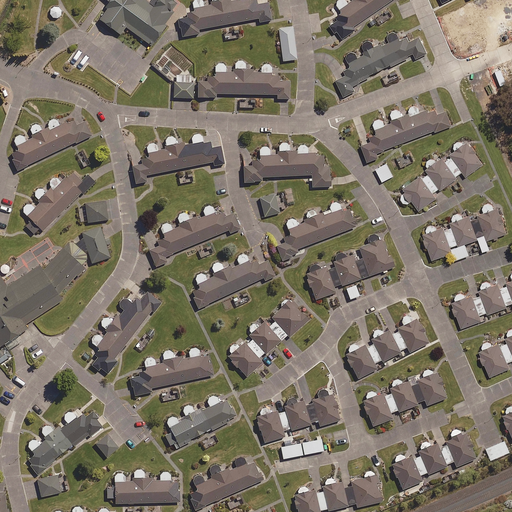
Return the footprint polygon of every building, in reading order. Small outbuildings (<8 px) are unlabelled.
[(106,0),(110,2),(98,18),(120,34),(125,27),(151,45),(174,13),(170,10),(176,3),(171,0),(151,0),(150,3),(145,0),(106,0)] [(194,13),(187,14),(189,24),(180,26),(182,36),(199,33),(198,29),(259,18),(259,22),(271,20),(268,3),(257,5),(255,0),(237,0),(238,0),(231,2),(230,0),(210,0),(212,5),(203,6),(201,0),(194,0),(193,1),(192,3),(194,13)] [(352,0),(348,3),(346,0),(338,0),(337,1),(337,4),(343,12),(337,17),(343,25),(337,29),(343,38),(356,29),(354,26),(391,0),(352,0)] [(297,59),(293,26),(279,28),(283,61),(297,59)] [(351,66),(345,69),(347,74),(337,79),(344,96),(355,91),(353,85),(370,77),(369,74),(391,64),(391,66),(414,55),(416,58),(427,53),(419,37),(409,41),(407,37),(400,40),(397,33),(394,31),(391,31),(387,33),(386,38),(380,41),(381,44),(374,47),(371,42),(368,41),(365,42),(363,44),(363,47),(367,55),(358,58),(355,53),(352,52),(349,53),(347,55),(347,58),(351,66)] [(181,70),(169,59),(162,67),(168,73),(171,69),(177,75),(181,70)] [(225,66),(224,65),(219,63),(215,66),(215,82),(198,82),(198,97),(216,97),(216,94),(277,94),(277,99),(289,99),(290,81),(279,81),(279,75),(272,75),(272,68),(269,65),(266,64),(262,65),(261,68),(261,73),(253,72),(253,70),(245,70),(245,64),(241,61),(239,61),(236,63),(236,68),(234,68),(234,66),(225,66)] [(191,82),(191,75),(179,74),(179,82),(174,82),(174,97),(193,98),(193,82),(191,82)] [(420,112),(418,106),(414,105),(411,106),(408,110),(409,113),(403,116),(401,111),(399,110),(396,109),(393,110),(391,112),(390,115),(393,122),(385,125),(384,121),(382,119),(379,119),(375,120),(374,124),(377,132),(371,135),(373,141),(362,145),(368,161),(379,157),(377,152),(435,130),(436,132),(452,125),(446,111),(438,114),(435,107),(420,112)] [(60,126),(57,120),(51,119),(49,120),(47,124),(48,128),(42,130),(39,125),(36,124),(33,125),(30,128),(29,130),(32,135),(25,139),(23,136),(21,135),(18,136),(16,137),(14,142),(18,150),(10,153),(18,169),(90,134),(84,120),(76,123),(74,119),(60,126)] [(149,157),(142,158),(143,164),(133,166),(136,183),(147,181),(146,175),(206,163),(205,156),(213,155),(211,140),(194,144),(192,137),(190,136),(188,135),(185,136),(184,138),(184,143),(176,144),(175,137),(173,136),(170,135),(168,136),(166,139),(167,146),(165,147),(165,149),(158,151),(156,145),(153,143),(151,143),(148,145),(147,147),(149,157)] [(404,202),(408,203),(412,200),(419,210),(436,198),(434,195),(464,173),(467,176),(483,164),(467,142),(464,144),(462,142),(460,141),(455,143),(453,147),(455,151),(451,154),(452,156),(445,162),(442,158),(437,161),(435,159),(433,158),(430,158),(427,160),(426,165),(428,171),(403,189),(405,193),(402,195),(402,200),(404,202)] [(269,155),(269,150),(268,147),(266,146),(261,148),(260,150),(260,160),(243,161),(244,182),(262,181),(262,177),(312,175),(313,187),(330,186),(330,167),(324,167),(323,153),(307,154),(306,147),(305,145),(302,145),(299,146),(298,151),(289,151),(289,145),(287,143),(284,142),(282,143),(280,145),(279,151),(277,152),(277,155),(269,155)] [(393,176),(387,163),(376,168),(383,181),(393,176)] [(23,208),(24,212),(31,220),(26,226),(34,234),(39,228),(42,231),(81,192),(83,194),(94,183),(87,175),(81,181),(72,171),(61,182),(57,178),(53,178),(50,179),(49,182),(49,186),(51,187),(45,193),(42,189),(40,189),(37,189),(34,192),(34,196),(40,202),(34,209),(29,205),(25,205),(23,208)] [(279,213),(278,210),(286,209),(285,206),(287,206),(285,196),(275,198),(274,194),(260,197),(265,216),(279,213)] [(108,219),(105,200),(85,203),(88,222),(108,219)] [(331,203),(329,208),(330,209),(328,210),(328,208),(323,210),(324,212),(322,212),(321,209),(315,212),(312,210),(309,211),(306,214),(307,219),(304,220),(303,218),(296,221),(291,219),(287,221),(286,224),(290,235),(284,237),(286,242),(277,246),(282,261),(298,254),(296,249),(356,226),(348,208),(342,210),(339,204),(335,202),(331,203)] [(438,229),(437,226),(432,224),(428,225),(426,229),(426,233),(423,234),(432,260),(452,253),(455,260),(469,255),(465,244),(485,237),(487,240),(507,233),(498,207),(493,209),(492,206),(489,204),(486,204),(484,206),(483,209),(485,212),(478,214),(477,213),(463,218),(462,215),(457,214),(453,216),(452,218),(453,221),(450,222),(451,225),(438,229)] [(213,208),(212,207),(208,206),(205,208),(203,213),(205,217),(198,220),(196,217),(189,220),(187,215),(182,213),(179,215),(177,217),(177,219),(179,224),(171,227),(170,225),(168,223),(164,223),(162,225),(161,228),(164,237),(157,240),(160,245),(149,249),(156,267),(167,262),(165,256),(229,230),(230,233),(240,229),(234,213),(224,217),(221,210),(215,213),(213,208)] [(309,267),(308,271),(309,273),(306,274),(311,288),(312,287),(317,299),(336,292),(334,288),(394,267),(389,254),(388,255),(382,239),(379,239),(377,235),(372,234),(370,235),(367,238),(367,240),(368,243),(359,247),(363,258),(355,261),(352,254),(346,257),(344,253),(339,252),(336,254),(335,256),(335,261),(333,261),(334,264),(320,269),(318,265),(313,264),(309,267)] [(95,265),(72,238),(46,261),(17,280),(6,270),(0,273),(0,359),(5,366),(19,357),(12,345),(37,328),(31,320),(71,294),(95,265)] [(226,262),(221,264),(216,262),(213,264),(212,268),(210,269),(212,274),(206,277),(204,274),(200,273),(197,274),(196,277),(195,279),(200,288),(192,292),(199,308),(263,278),(265,281),(275,276),(267,260),(258,265),(256,259),(250,262),(247,256),(244,254),(240,255),(238,258),(237,260),(239,265),(231,269),(230,266),(228,267),(226,262)] [(487,311),(488,314),(500,310),(501,314),(509,311),(508,307),(511,305),(511,274),(511,275),(511,277),(511,279),(507,281),(508,286),(499,289),(497,284),(492,286),(489,283),(485,283),(482,285),(481,290),(480,290),(481,294),(472,297),(472,295),(466,297),(463,294),(458,294),(455,296),(455,302),(452,302),(462,328),(481,321),(479,314),(487,311)] [(359,296),(356,285),(346,288),(350,299),(359,296)] [(91,343),(99,349),(95,354),(98,357),(92,365),(99,370),(100,368),(108,374),(117,361),(114,359),(151,311),(154,312),(161,303),(147,292),(140,301),(136,298),(132,303),(126,299),(123,299),(121,300),(119,302),(119,305),(120,307),(124,310),(119,317),(116,316),(113,320),(109,317),(106,317),(103,318),(101,321),(101,326),(107,332),(103,338),(96,334),(93,335),(91,337),(90,340),(91,343)] [(263,352),(271,360),(279,353),(274,347),(287,335),(289,338),(308,320),(289,299),(285,299),(283,301),(281,304),(282,307),(271,317),(275,321),(269,327),(264,322),(259,326),(256,323),(251,324),(249,326),(248,329),(248,331),(250,334),(243,341),(240,339),(229,349),(233,354),(229,358),(246,377),(262,362),(258,358),(263,352)] [(387,364),(385,360),(394,356),(396,360),(403,357),(400,351),(407,348),(409,353),(429,343),(417,319),(413,321),(409,316),(407,316),(404,316),(402,318),(402,321),(403,326),(384,335),(381,330),(378,329),(375,330),(373,332),(373,335),(375,340),(359,348),(358,345),(356,344),(351,344),(349,346),(348,349),(347,351),(349,353),(345,355),(357,379),(377,369),(374,364),(380,361),(381,365),(384,363),(385,365),(387,364)] [(493,346),(492,343),(491,342),(490,342),(489,341),(488,341),(487,341),(486,341),(485,341),(484,342),(483,343),(482,344),(482,345),(481,345),(481,346),(481,347),(482,351),(479,352),(490,377),(509,368),(508,365),(511,362),(511,328),(511,329),(510,329),(509,330),(509,331),(508,331),(508,332),(507,333),(507,334),(507,335),(508,336),(510,342),(500,346),(499,343),(493,346)] [(174,358),(173,353),(169,350),(165,350),(163,352),(161,356),(163,364),(156,365),(155,360),(151,358),(148,358),(145,360),(144,362),(145,370),(138,372),(139,377),(131,378),(135,395),(152,392),(151,388),(212,375),(208,354),(200,355),(198,349),(196,348),(193,348),(190,350),(189,352),(190,358),(182,360),(181,357),(174,358)] [(425,400),(425,402),(427,405),(447,398),(437,373),(433,374),(432,371),(431,371),(430,370),(429,370),(428,369),(427,369),(426,370),(425,370),(424,370),(424,371),(423,372),(422,373),(422,374),(422,375),(423,378),(417,380),(419,384),(410,387),(408,382),(403,384),(401,381),(401,380),(400,379),(399,379),(398,379),(397,379),(396,379),(395,379),(394,379),(394,380),(393,380),(392,381),(392,382),(391,383),(391,384),(391,385),(392,388),(390,389),(392,394),(383,397),(382,394),(376,396),(375,393),(374,392),(373,391),(372,391),(371,391),(370,391),(369,391),(369,392),(368,392),(367,393),(366,394),(366,395),(366,396),(367,400),(363,401),(373,426),(392,419),(390,415),(390,414),(398,411),(398,412),(418,405),(417,403),(425,400)] [(291,429),(291,430),(311,424),(310,423),(318,420),(319,422),(320,426),(340,420),(332,394),(328,396),(327,392),(326,391),(325,390),(324,390),(323,390),(322,390),(321,390),(320,390),(319,390),(318,391),(318,392),(317,393),(316,394),(316,395),(317,399),(312,400),(313,404),(304,406),(303,401),(298,402),(297,400),(296,399),(295,398),(294,398),(293,397),(292,397),(291,398),(290,398),(289,398),(288,399),(288,400),(287,400),(287,401),(286,402),(286,403),(287,406),(284,407),(285,411),(278,413),(278,411),(272,413),(270,409),(270,408),(269,407),(268,407),(267,407),(266,406),(265,406),(264,407),(263,407),(262,407),(261,408),(261,409),(260,409),(259,410),(259,411),(259,412),(260,416),(257,417),(264,442),(285,436),(284,432),(283,431),(291,429)] [(172,432),(165,436),(170,445),(173,444),(176,449),(190,441),(190,440),(210,429),(211,431),(236,418),(227,399),(220,403),(217,398),(216,397),(215,396),(214,396),(213,396),(212,396),(211,396),(210,396),(210,397),(209,397),(208,398),(208,399),(208,400),(207,401),(208,402),(210,407),(200,411),(196,404),(192,406),(191,406),(190,405),(189,405),(188,405),(187,405),(186,405),(185,405),(184,406),(184,407),(183,407),(183,408),(183,409),(183,410),(183,411),(187,419),(178,423),(176,418),(175,418),(175,417),(174,417),(173,417),(172,417),(171,417),(170,417),(169,417),(168,418),(168,419),(167,419),(167,420),(167,421),(167,422),(167,423),(172,432)] [(511,406),(511,407),(510,407),(509,407),(508,407),(507,408),(506,408),(506,409),(505,410),(505,411),(505,412),(505,414),(502,416),(511,438),(511,406)] [(28,446),(29,447),(35,455),(27,461),(37,474),(55,461),(54,459),(68,448),(69,449),(89,435),(90,436),(103,427),(92,412),(85,417),(79,409),(74,413),(73,412),(72,412),(71,411),(70,411),(69,411),(68,412),(67,412),(66,413),(65,414),(64,414),(64,415),(64,417),(64,418),(64,419),(64,420),(59,424),(60,426),(57,428),(52,422),(51,422),(50,422),(49,422),(48,422),(47,422),(46,422),(45,423),(44,424),(43,424),(42,425),(42,426),(41,427),(41,428),(41,430),(41,431),(45,437),(38,442),(37,441),(36,440),(35,440),(34,440),(33,440),(32,440),(31,440),(30,441),(29,442),(29,443),(28,444),(28,445),(28,446)] [(454,461),(456,467),(475,459),(464,432),(461,434),(460,430),(459,429),(458,429),(457,429),(456,428),(455,429),(454,429),(453,429),(452,430),(451,431),(451,432),(450,432),(450,433),(450,434),(451,438),(446,440),(447,443),(438,447),(437,444),(431,446),(429,443),(429,442),(428,442),(427,442),(426,442),(425,442),(424,442),(423,442),(422,443),(421,443),(421,444),(420,445),(419,446),(419,447),(421,450),(419,451),(421,456),(412,460),(411,457),(406,459),(404,455),(403,454),(402,454),(401,454),(400,454),(399,454),(398,455),(397,455),(396,456),(395,457),(395,458),(394,459),(396,463),(392,464),(403,489),(422,481),(421,477),(420,476),(427,473),(428,474),(447,466),(446,464),(454,461)] [(118,448),(107,435),(96,444),(107,457),(118,448)] [(300,443),(302,455),(323,451),(321,439),(300,443)] [(486,450),(491,461),(508,453),(503,442),(486,450)] [(302,455),(300,443),(281,447),(284,459),(302,455)] [(204,482),(202,477),(202,476),(201,475),(200,475),(200,474),(199,474),(198,474),(197,474),(196,474),(195,475),(194,476),(194,477),(193,477),(193,478),(193,479),(193,480),(193,481),(198,490),(189,494),(196,510),(262,480),(253,461),(247,464),(245,459),(244,459),(244,458),(243,457),(242,457),(241,457),(240,457),(239,457),(238,457),(237,457),(236,458),(235,459),(235,460),(234,461),(234,462),(234,463),(234,464),(236,468),(229,472),(227,468),(220,471),(218,466),(217,465),(216,465),(215,465),(214,465),(213,465),(212,465),(211,466),(210,467),(210,468),(210,469),(210,470),(213,478),(204,482)] [(125,478),(125,476),(124,475),(123,474),(122,474),(121,474),(121,473),(120,473),(119,473),(118,473),(118,474),(117,474),(116,474),(115,475),(114,476),(115,487),(107,487),(107,498),(115,498),(115,503),(180,502),(180,493),(178,493),(178,481),(170,481),(170,475),(170,474),(169,473),(168,472),(167,472),(166,472),(165,472),(164,472),(163,472),(162,472),(162,473),(161,474),(160,475),(160,478),(145,478),(144,472),(143,471),(142,470),(141,470),(140,470),(139,470),(138,470),(137,470),(136,470),(135,471),(134,472),(134,473),(134,478),(125,478)] [(334,480),(334,479),(333,479),(332,478),(331,478),(330,478),(329,478),(328,478),(327,479),(326,479),(326,480),(325,480),(325,481),(325,482),(326,486),(323,486),(324,491),(315,493),(314,490),(308,492),(307,489),(307,488),(306,488),(305,487),(304,487),(303,487),(302,487),(301,487),(300,487),(299,488),(298,489),(297,490),(297,491),(297,494),(295,495),(298,511),(319,511),(328,509),(329,511),(334,509),(347,506),(357,504),(357,507),(382,501),(374,472),(374,471),(373,471),(372,471),(371,470),(370,470),(369,470),(368,470),(367,471),(366,471),(365,472),(364,472),(364,473),(363,474),(363,475),(364,478),(351,481),(352,485),(343,487),(342,482),(335,483),(334,480)] [(38,480),(42,497),(68,491),(65,477),(58,478),(57,475),(38,480)] [(0,511),(8,511),(8,509),(6,509),(4,486),(0,486),(0,511)]
